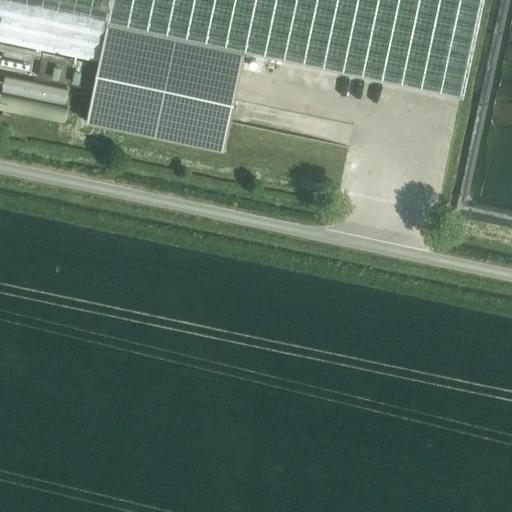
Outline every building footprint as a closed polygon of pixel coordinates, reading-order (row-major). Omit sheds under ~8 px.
[(86,123),(95,124),(225,152),(231,123),(235,101),(246,53),(462,98),(482,0),(0,0),(0,38),(100,60),(86,123)] [(7,49),(3,64),(32,71),(36,52),(26,50),(25,53),(7,49)] [(38,78),(82,88),(87,62),(44,52),(38,78)] [(6,77),(3,93),(66,106),(69,90),(6,77)] [(69,108),(3,94),(0,106),(0,110),(66,124),(69,108)] [(0,134),(9,136),(12,119),(0,116),(0,134)]
